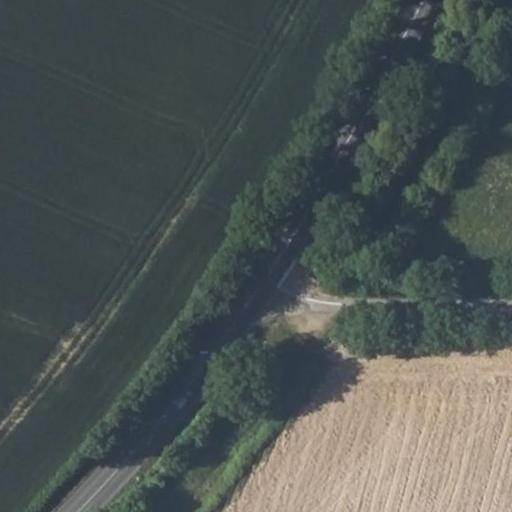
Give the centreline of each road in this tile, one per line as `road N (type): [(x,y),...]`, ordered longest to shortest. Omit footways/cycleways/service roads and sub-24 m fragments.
road 1 (secondary): [(263,278),(427,0)]
road 2 (secondary): [(76,511),(180,392),(263,278)]
road 3 (unclassified): [(263,278),(316,302),(511,307)]
